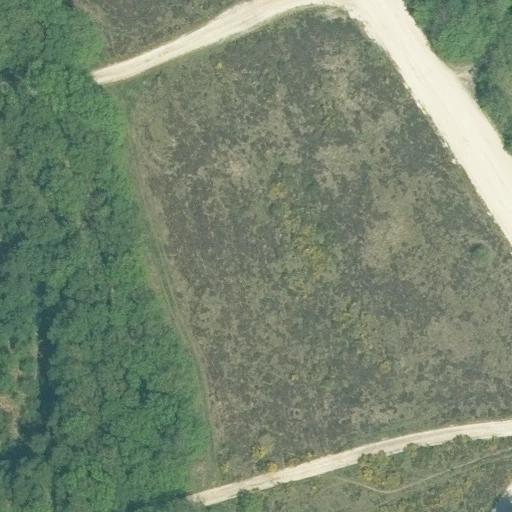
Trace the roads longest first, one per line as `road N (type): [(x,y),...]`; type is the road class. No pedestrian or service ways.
road 1 (track): [(169,511),(380,449),(511,430)]
road 2 (track): [(283,0),(122,74),(0,90)]
road 3 (track): [(511,206),(376,0)]
